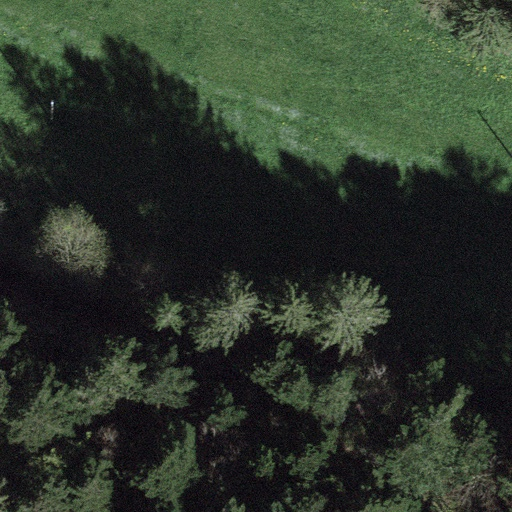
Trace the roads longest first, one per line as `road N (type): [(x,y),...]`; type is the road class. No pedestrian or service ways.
road 1 (track): [(511,417),(332,396),(0,297)]
road 2 (track): [(386,511),(0,312)]
